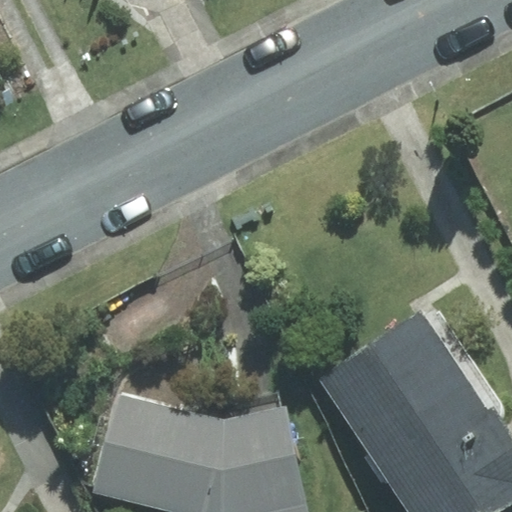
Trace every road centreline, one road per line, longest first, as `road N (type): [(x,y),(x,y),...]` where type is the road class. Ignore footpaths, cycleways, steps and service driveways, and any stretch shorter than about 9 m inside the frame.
road 1 (residential): [(0,232),(454,0)]
road 2 (unknown): [(21,0),(84,118)]
